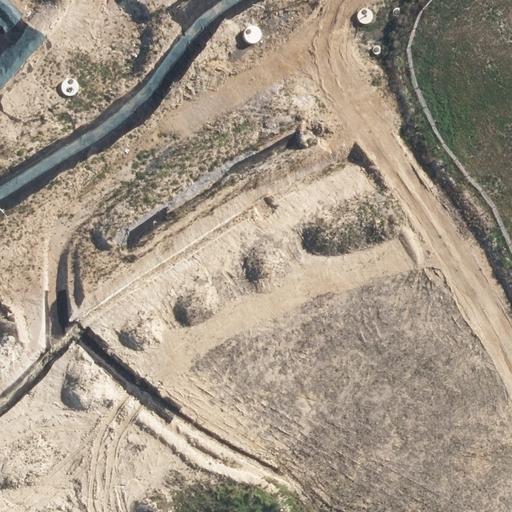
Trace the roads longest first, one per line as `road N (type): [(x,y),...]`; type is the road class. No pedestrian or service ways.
road 1 (tertiary): [(511,381),(461,281),(284,36)]
road 2 (secondary): [(284,36),(0,242)]
road 3 (secondary): [(0,188),(258,3)]
